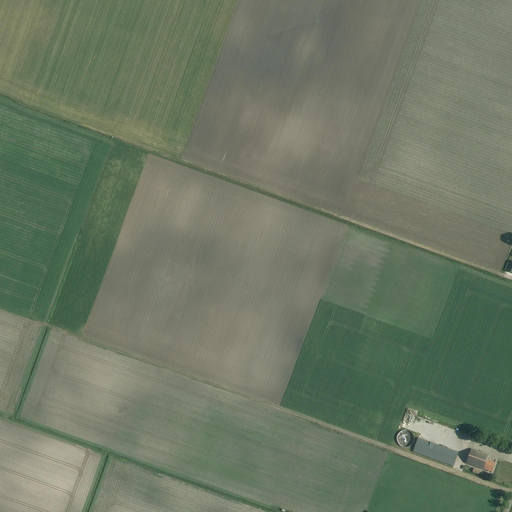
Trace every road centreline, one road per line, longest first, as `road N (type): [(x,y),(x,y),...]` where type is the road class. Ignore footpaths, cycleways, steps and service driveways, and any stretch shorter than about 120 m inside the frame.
road 1 (track): [(511,490),(42,323)]
road 2 (track): [(85,126),(511,278)]
